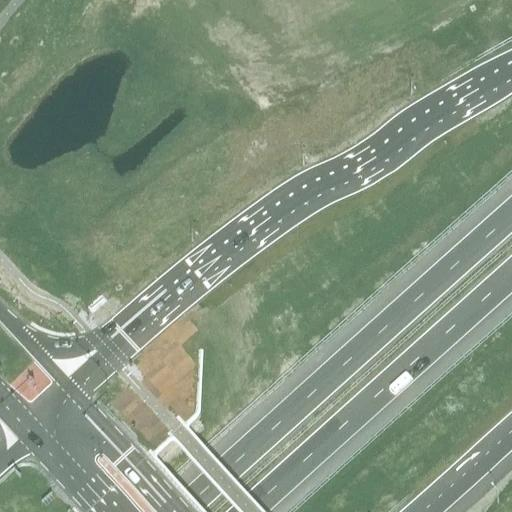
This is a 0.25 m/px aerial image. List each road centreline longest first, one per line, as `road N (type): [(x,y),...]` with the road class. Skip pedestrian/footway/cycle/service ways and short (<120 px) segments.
road 1 (motorway): [(511,75),(266,230),(73,399)]
road 2 (motorway): [(511,215),(180,511)]
road 3 (motorway): [(247,511),(511,275)]
road 4 (primary): [(175,511),(73,399)]
